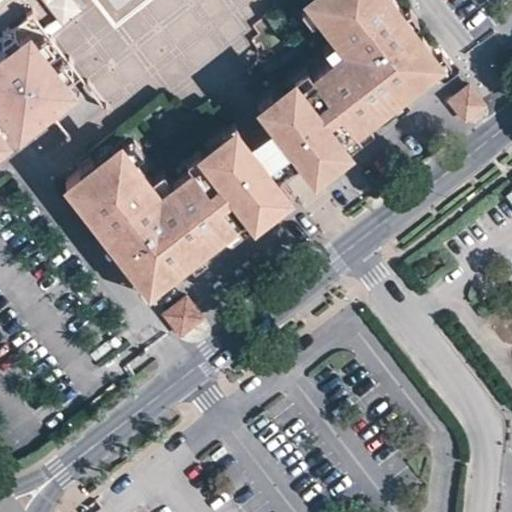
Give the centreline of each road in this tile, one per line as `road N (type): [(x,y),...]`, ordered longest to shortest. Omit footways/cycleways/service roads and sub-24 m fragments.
road 1 (residential): [(353,252),(62,472)]
road 2 (residential): [(482,511),(491,436),(353,252)]
road 3 (residential): [(511,126),(353,252)]
